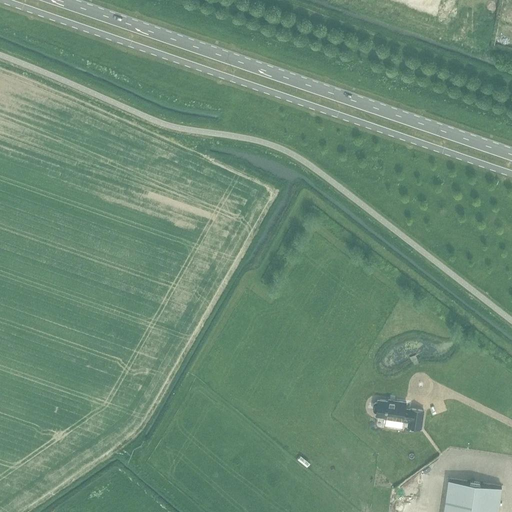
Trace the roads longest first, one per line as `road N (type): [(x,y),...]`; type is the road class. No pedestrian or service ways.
road 1 (primary): [(0,0),(511,174)]
road 2 (primary): [(511,152),(64,0)]
